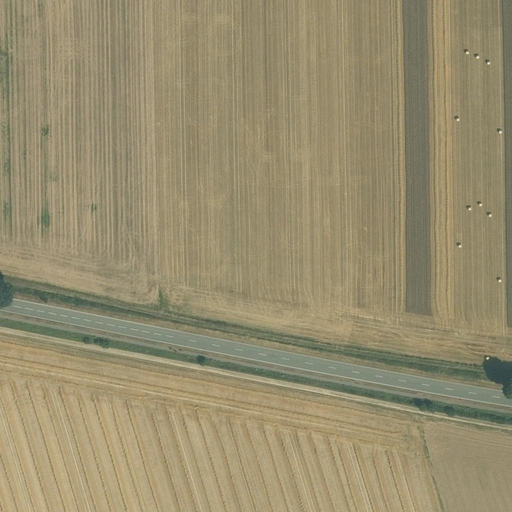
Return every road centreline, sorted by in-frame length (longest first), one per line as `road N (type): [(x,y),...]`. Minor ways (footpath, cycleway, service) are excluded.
road 1 (secondary): [(511,401),(0,304)]
road 2 (track): [(0,330),(511,426)]
